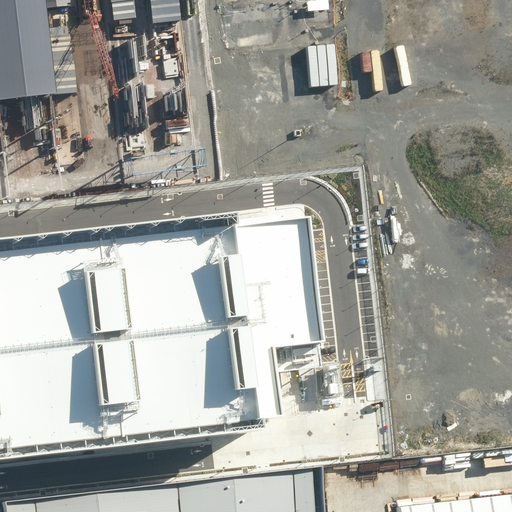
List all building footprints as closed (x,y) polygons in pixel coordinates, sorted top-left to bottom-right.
[(0,0),(0,103),(43,98),(47,97),(34,0),(0,0)] [(0,467),(224,443),(222,425),(252,422),(246,360),(296,354),(282,223),(0,252),(0,467)] [(329,397),(327,366),(312,367),(315,399),(329,397)] [(0,504),(0,511),(306,511),(302,470),(0,504)] [(511,511),(511,493),(393,506),(393,511),(511,511)]
